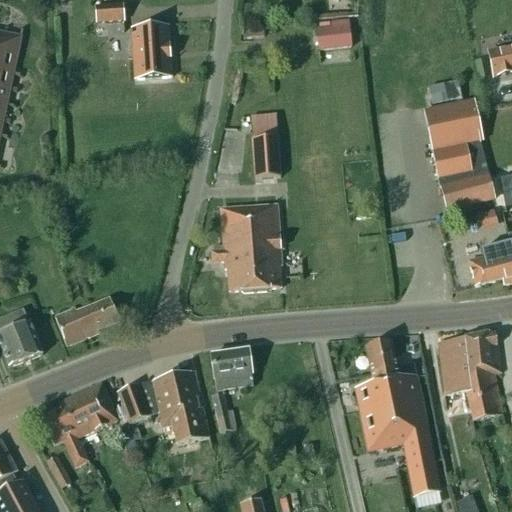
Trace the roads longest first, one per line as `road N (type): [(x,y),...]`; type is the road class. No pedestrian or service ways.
road 1 (tertiary): [(174,342),(511,310)]
road 2 (tertiary): [(2,407),(174,342)]
road 3 (unclassified): [(199,172),(227,0)]
road 4 (residential): [(174,342),(168,296),(199,172)]
